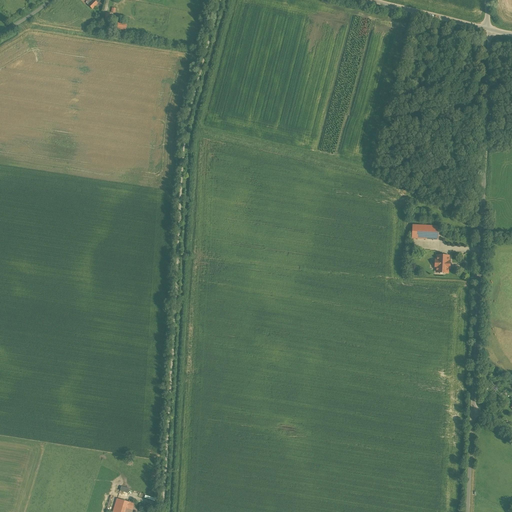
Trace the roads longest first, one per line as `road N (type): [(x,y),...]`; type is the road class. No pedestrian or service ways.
road 1 (track): [(219,0),(185,139),(161,511)]
road 2 (unclassified): [(467,511),(488,29)]
road 3 (unclassified): [(488,29),(369,0)]
